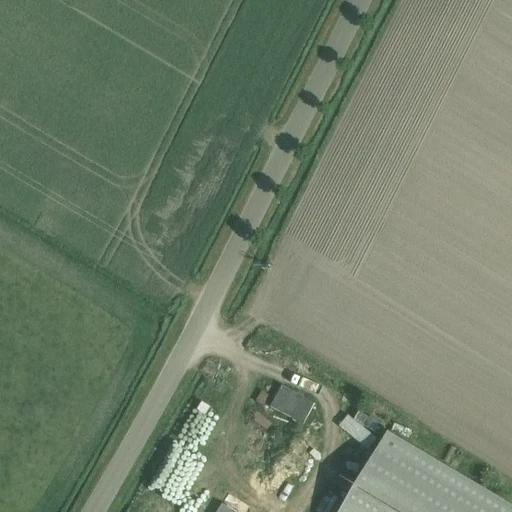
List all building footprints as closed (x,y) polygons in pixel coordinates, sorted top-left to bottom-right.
[(309,235),(321,211),(310,205),(297,229),(309,235)] [(373,446),(386,422),(361,409),(348,433),(373,446)] [(511,511),(511,507),(389,434),(341,511),(511,511)] [(246,511),(250,507),(229,493),(217,511),(246,511)] [(194,511),(215,511),(217,509),(201,498),(193,511),(194,511)]
